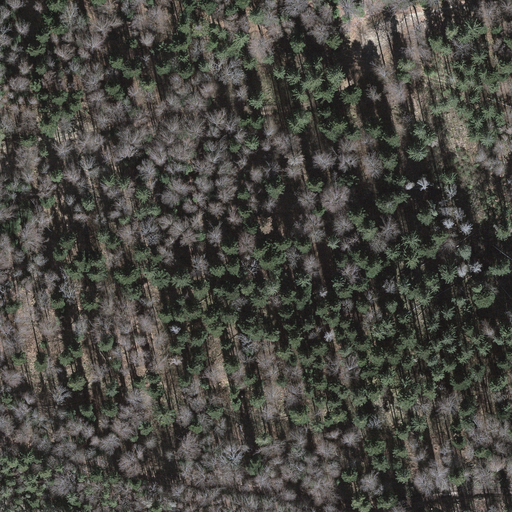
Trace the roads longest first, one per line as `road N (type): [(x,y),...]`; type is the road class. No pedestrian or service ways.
road 1 (track): [(493,0),(388,22),(346,81),(306,106),(173,116),(0,149)]
road 2 (track): [(0,430),(166,481),(328,496),(511,488)]
